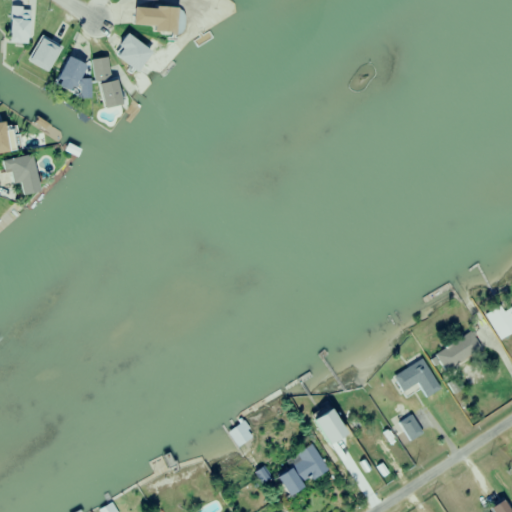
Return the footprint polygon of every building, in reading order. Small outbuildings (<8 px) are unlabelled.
[(171,7),(128,8),(128,26),(149,26),(149,32),(171,32),(171,7)] [(116,52),(114,53),(124,70),(143,59),(127,32),(110,42),(116,52)] [(54,48),(37,38),(23,60),(40,71),(54,48)] [(81,65),(63,56),(52,79),(70,87),(81,65)] [(90,59),(96,108),(113,106),(107,57),(90,59)] [(0,175),(2,184),(29,179),(25,155),(0,159),(0,175)] [(497,340),(511,330),(511,305),(486,322),(497,340)] [(479,348),(468,332),(432,355),(443,371),(479,348)] [(414,384),(422,399),(437,390),(419,359),(389,376),(398,393),(414,384)] [(305,422),(317,444),(333,435),(322,414),(305,422)] [(224,434),(235,447),(245,438),(239,431),(234,435),(229,430),(224,434)] [(323,473),(308,444),(292,453),(297,463),(271,476),(281,495),(323,473)] [(486,506),(488,511),(506,511),(501,500),(486,506)]
